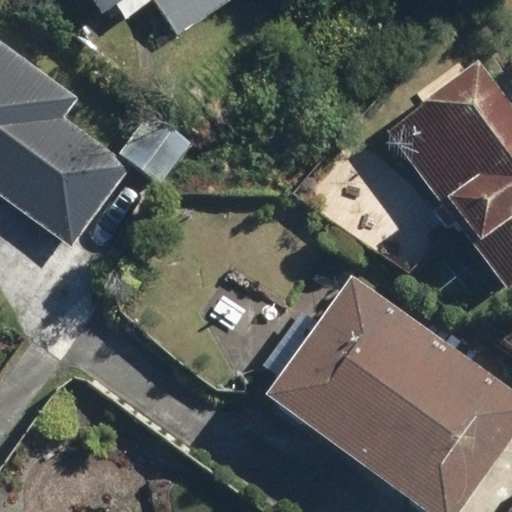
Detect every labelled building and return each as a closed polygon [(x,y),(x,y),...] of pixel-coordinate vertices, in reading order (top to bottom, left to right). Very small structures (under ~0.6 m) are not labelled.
[(76,0),(97,31),(145,0),(148,0),(178,45),(247,0),(76,0)] [(0,206),(63,253),(126,170),(65,125),(80,105),(0,45),(0,206)] [(511,122),(476,73),(385,138),(500,298),(511,289),(511,122)] [(198,135),(155,106),(119,160),(162,189),(198,135)] [(511,401),(346,281),(256,404),(405,511),(461,511),(511,443),(511,401)]
